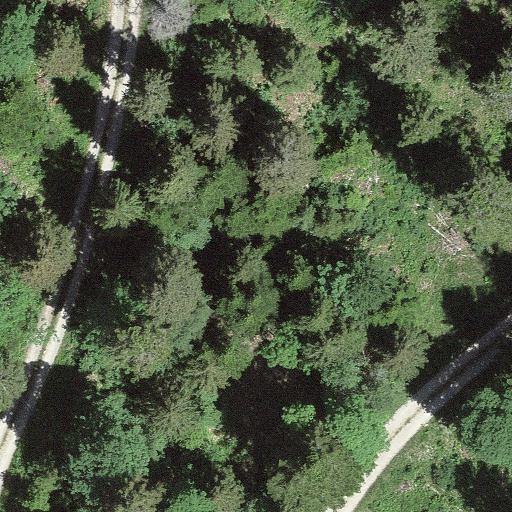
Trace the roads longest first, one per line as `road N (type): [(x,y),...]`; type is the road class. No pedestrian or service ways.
road 1 (track): [(0,479),(87,231),(123,72),(127,0)]
road 2 (track): [(511,335),(387,448),(342,511)]
